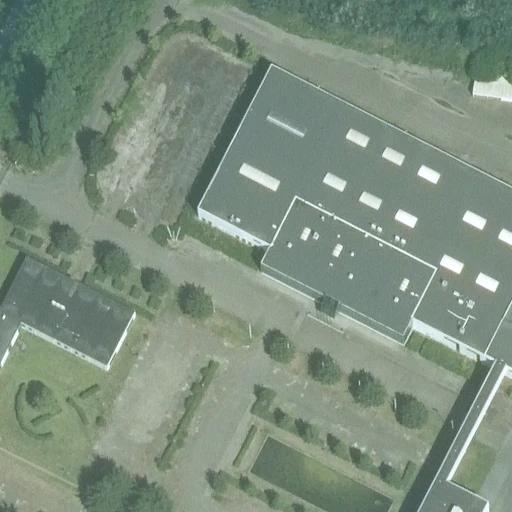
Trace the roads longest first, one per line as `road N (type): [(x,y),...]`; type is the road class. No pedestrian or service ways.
road 1 (unknown): [(64,212),(152,25),(176,5),(203,5),(459,127),(511,139)]
road 2 (unknown): [(64,212),(282,332),(455,415)]
